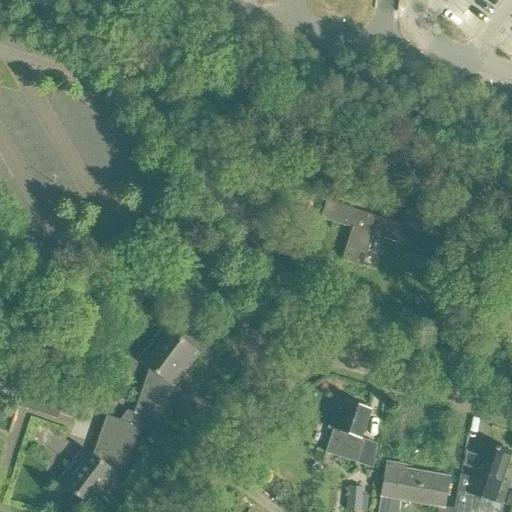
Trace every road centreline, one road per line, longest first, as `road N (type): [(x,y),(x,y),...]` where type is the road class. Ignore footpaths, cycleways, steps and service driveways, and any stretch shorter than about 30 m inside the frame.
road 1 (residential): [(329,355),(320,328),(156,109),(149,87),(183,89),(511,192)]
road 2 (residential): [(188,511),(298,370),(329,355)]
road 3 (residential): [(329,355),(511,415)]
